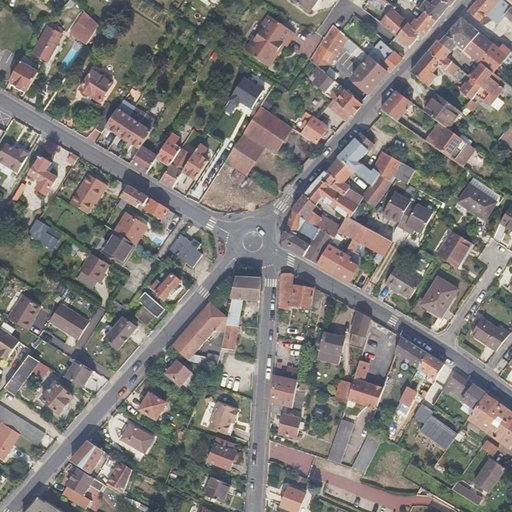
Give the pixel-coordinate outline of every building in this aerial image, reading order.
[(322,0),(290,0),(307,13),(308,12),(311,14),(316,8),(313,6),(317,0),(321,2),(322,0)] [(448,10),(450,7),(437,0),(435,0),(429,6),(425,3),(422,6),(418,4),(415,9),(422,15),(435,24),(448,10)] [(487,16),(500,1),(499,0),(478,0),(474,6),(487,16)] [(505,19),(511,10),(511,9),(500,1),(487,16),(499,27),(505,19)] [(487,16),(474,6),(467,13),(480,24),(487,16)] [(89,45),(101,26),(103,23),(89,11),(73,34),(89,45)] [(395,39),(407,26),(390,12),(379,26),(394,38),(395,39)] [(429,31),(435,24),(422,15),(417,20),(410,29),(419,37),(422,39),(429,31)] [(274,56),(280,45),(283,47),(286,49),(294,35),(267,17),(245,54),(270,69),(277,58),(274,56)] [(465,53),(479,36),(462,20),(452,32),(440,44),(452,53),(457,47),(465,53)] [(51,62),(66,36),(63,35),(66,31),(57,25),(55,30),(51,28),(35,53),(51,62)] [(408,49),(419,37),(410,29),(407,26),(395,39),(408,49)] [(324,74),(342,47),(364,64),(351,81),(369,95),(388,73),(384,70),(333,30),(310,63),(321,72),(324,74)] [(479,66),(494,48),(493,47),(479,36),(465,53),(479,66)] [(446,60),(452,53),(440,44),(438,43),(429,54),(440,68),(441,69),(444,72),(446,71),(450,65),(446,60)] [(502,49),(495,44),(493,47),(494,48),(499,52),(502,49)] [(277,58),(283,47),(280,45),(274,56),(277,58)] [(71,47),(61,66),(68,70),(78,52),(71,47)] [(504,63),(510,55),(502,48),(502,49),(499,52),(494,48),(479,66),(481,67),(492,76),(494,74),(504,63)] [(390,74),(404,58),(399,54),(397,56),(396,55),(384,70),(388,73),(390,74)] [(440,68),(429,54),(412,74),(430,89),(439,79),(434,75),(440,68)] [(39,74),(26,67),(31,59),(25,55),(10,81),(29,92),(39,74)] [(453,77),(458,71),(450,65),(446,71),(453,77)] [(481,90),(492,76),(481,67),(470,81),(471,82),(481,90)] [(330,68),(326,74),(335,80),(339,74),(330,68)] [(101,105),(114,85),(94,72),(81,92),(101,105)] [(326,95),(335,83),(324,74),(321,72),(317,78),(318,80),(314,85),(326,95)] [(489,107),(505,87),(497,81),(499,79),(494,74),(492,76),(481,90),(475,96),(489,107)] [(266,88),(244,76),(230,101),(239,106),(241,102),(254,110),(266,88)] [(475,96),(481,90),(471,82),(462,94),(471,102),(475,96)] [(359,102),(348,93),(335,83),(326,95),(335,102),(352,115),(353,116),(363,105),(362,104),(359,102)] [(397,122),(411,103),(398,93),(382,112),(397,122)] [(460,114),(438,96),(425,113),(439,124),(448,130),(460,114)] [(347,123),(348,120),(350,119),(352,115),(335,102),(331,107),(329,109),(345,122),(347,123)] [(130,119),(135,110),(123,103),(118,111),(107,129),(118,136),(130,119)] [(107,129),(118,111),(107,104),(100,117),(103,119),(95,131),(102,135),(107,129)] [(421,118),(425,113),(418,108),(415,114),(421,118)] [(273,153),(289,127),(261,109),(245,136),(268,150),(273,153)] [(315,143),(326,127),(303,112),(300,116),(304,118),(300,126),(303,128),(299,134),(315,143)] [(129,143),(140,126),(130,119),(118,136),(129,143)] [(435,148),(448,130),(439,124),(426,142),(435,148)] [(141,149),(152,133),(140,126),(129,143),(140,150),(141,149)] [(473,149),(448,130),(435,148),(449,158),(455,150),(459,153),(455,162),(461,166),(473,149)] [(171,167),(183,149),(177,145),(182,137),(175,132),(157,159),(171,168),(171,167)] [(252,177),(268,150),(245,136),(228,162),(252,177)] [(394,177),(376,166),(372,171),(360,165),(375,146),(361,136),(357,140),(356,139),(337,159),(338,160),(352,172),(356,175),(371,187),(376,181),(380,175),(382,176),(390,181),(394,177)] [(0,161),(18,172),(30,154),(21,149),(19,151),(7,144),(0,155),(0,161)] [(196,183),(209,164),(203,161),(208,153),(201,148),(183,175),(196,183)] [(147,175),(157,159),(141,149),(140,150),(131,166),(147,175)] [(402,181),(410,168),(405,165),(385,153),(376,166),(394,177),(402,181)] [(475,165),(481,157),(476,153),(469,162),(475,165)] [(72,169),(78,158),(72,154),(65,165),(72,169)] [(57,178),(47,172),(53,162),(41,155),(29,174),(44,184),(41,188),(48,192),(57,178)] [(363,199),(350,187),(351,186),(346,180),(352,172),(338,160),(327,172),(336,182),(330,189),(359,206),(363,200),(363,199)] [(173,191),(183,175),(171,167),(171,168),(160,183),(173,191)] [(359,206),(330,189),(336,182),(327,172),(326,171),(308,192),(319,201),(321,199),(349,218),(359,206)] [(106,185),(89,174),(87,178),(104,189),(106,185)] [(373,206),(390,181),(382,176),(378,181),(376,181),(371,187),(366,194),(363,199),(363,200),(373,206)] [(99,201),(105,190),(104,189),(87,178),(71,204),(87,214),(96,199),(99,201)] [(472,179),(469,184),(496,202),(499,197),(472,179)] [(16,202),(26,185),(22,182),(12,199),(16,202)] [(496,202),(469,184),(456,203),(483,221),(496,202)] [(143,207),(148,199),(129,188),(121,200),(137,209),(139,205),(142,207),(143,207)] [(321,209),(316,205),(319,201),(308,192),(293,212),(303,218),(307,220),(317,227),(323,218),(317,214),(321,209)] [(422,234),(432,213),(417,205),(394,193),(383,212),(399,221),(397,225),(412,234),(415,231),(422,234)] [(168,211),(150,200),(144,211),(161,221),(168,211)] [(511,231),(511,207),(509,206),(498,222),(511,231)] [(299,229),(303,218),(293,212),(285,233),(295,237),(299,229)] [(136,245),(147,228),(126,215),(116,232),(136,245)] [(340,231),(323,218),(317,227),(320,229),(335,238),(340,231)] [(361,243),(369,229),(363,225),(349,218),(340,231),(353,238),(361,243)] [(54,251),(60,240),(63,235),(39,220),(30,235),(54,251)] [(314,239),(320,229),(317,227),(307,220),(302,231),(314,239)] [(317,266),(329,247),(335,238),(320,229),(314,239),(310,244),(303,258),(317,266)] [(383,256),(391,242),(381,236),(369,229),(361,243),(362,244),(383,256)] [(116,232),(109,242),(101,237),(94,247),(103,253),(123,266),(136,245),(116,232)] [(303,258),(310,244),(295,237),(285,233),(280,245),(295,253),(303,258)] [(457,269),(471,244),(452,233),(438,258),(457,269)] [(195,252),(200,244),(192,239),(190,241),(179,235),(169,250),(182,258),(179,262),(191,270),(201,255),(195,252)] [(414,248),(418,241),(408,236),(405,243),(414,248)] [(357,254),(362,244),(361,243),(353,238),(346,249),(343,254),(350,258),(353,252),(357,254)] [(332,274),(343,254),(337,251),(329,247),(317,266),(332,274)] [(99,283),(110,265),(92,254),(81,271),(99,283)] [(350,285),(359,268),(348,261),(350,258),(343,254),(332,274),(350,285)] [(420,283),(395,267),(385,284),(409,300),(420,283)] [(312,308),(315,290),(294,286),(292,295),(290,295),(292,275),(284,274),(281,275),(279,309),(289,310),(290,307),(296,308),(297,306),(312,308)] [(164,301),(180,284),(171,276),(163,285),(158,281),(151,289),(164,301)] [(239,326),(243,299),(259,302),(260,281),(237,279),(231,309),(227,308),(225,314),(210,303),(172,346),(190,360),(202,363),(203,357),(195,355),(219,327),(228,317),(229,317),(228,324),(239,326)] [(441,318),(458,291),(438,279),(422,307),(441,318)] [(165,309),(145,292),(137,301),(143,306),(135,315),(146,325),(154,315),(157,318),(165,309)] [(25,328),(38,306),(20,295),(6,317),(25,328)] [(74,340),(86,323),(87,322),(60,303),(48,320),(74,340)] [(363,348),(372,321),(357,312),(351,333),(352,333),(349,343),(363,348)] [(131,335),(135,329),(121,319),(104,341),(118,352),(131,335)] [(496,350),(509,333),(503,329),(501,327),(498,330),(483,319),(473,334),(496,350)] [(228,324),(222,349),(221,356),(219,366),(221,367),(254,374),(255,362),(234,358),(239,326),(228,324)] [(0,356),(3,359),(16,340),(0,329),(0,356)] [(339,366),(344,339),(324,334),(317,361),(339,366)] [(419,370),(427,355),(401,338),(394,356),(419,370)] [(219,366),(221,356),(210,353),(207,364),(211,365),(219,366)] [(13,395),(32,368),(41,374),(46,366),(27,355),(3,388),(13,395)] [(436,381),(445,366),(427,355),(419,370),(436,381)] [(63,377),(83,388),(85,390),(95,373),(74,360),(63,377)] [(376,407),(383,389),(362,382),(368,363),(360,360),(352,386),(347,401),(375,410),(376,407)] [(179,386),(190,374),(177,362),(166,374),(179,386)] [(220,373),(221,367),(219,366),(211,365),(210,371),(220,373)] [(467,409),(468,406),(477,412),(488,396),(457,374),(443,394),(449,398),(451,395),(461,401),(459,404),(467,409)] [(293,409),(298,383),(274,376),(273,403),(288,407),(293,409)] [(398,414),(409,391),(414,380),(410,377),(404,388),(387,378),(383,389),(376,407),(395,418),(398,414)] [(59,414),(73,398),(55,382),(42,398),(59,414)] [(347,401),(352,386),(340,382),(335,397),(343,400),(342,403),(346,405),(347,401)] [(410,410),(417,396),(409,391),(398,414),(401,416),(405,407),(410,410)] [(158,419),(167,402),(149,392),(140,410),(158,419)] [(511,450),(511,413),(488,396),(477,412),(470,421),(511,451),(511,450)] [(232,423),(233,419),(237,421),(240,412),(219,403),(210,427),(227,434),(232,423)] [(287,413),(288,407),(273,403),(272,411),(287,413)] [(45,433),(0,405),(0,419),(38,444),(45,433)] [(417,417),(426,424),(415,439),(424,446),(427,442),(443,454),(458,434),(423,408),(417,417)] [(303,430),(305,423),(302,422),(303,419),(286,415),(281,435),(298,439),(301,429),(303,430)] [(340,465),(353,425),(341,421),(329,461),(340,465)] [(153,449),(158,440),(131,424),(122,440),(139,449),(141,446),(147,449),(149,446),(153,449)] [(0,456),(4,459),(15,442),(1,433),(0,433),(0,456)] [(368,474),(385,440),(373,433),(356,468),(368,474)] [(231,471),(236,463),(237,463),(239,462),(241,458),(240,456),(238,455),(239,454),(233,451),(236,445),(220,438),(210,461),(231,471)] [(90,472),(104,457),(108,459),(111,456),(88,441),(70,460),(90,472)] [(494,458),(500,450),(488,442),(483,450),(494,458)] [(499,484),(508,470),(493,460),(477,486),(487,492),(494,480),(499,484)] [(124,495),(134,471),(120,462),(109,487),(122,495),(124,495)] [(470,463),(464,474),(473,479),(480,469),(470,463)] [(100,489),(103,483),(77,469),(62,495),(86,510),(91,500),(83,496),(90,484),(100,489)] [(225,505),(233,487),(214,478),(206,496),(225,505)] [(485,502),(459,485),(454,492),(481,509),(485,502)] [(294,511),(299,511),(307,495),(292,489),(284,507),(294,511)] [(66,511),(46,500),(45,501),(37,497),(22,511),(66,511)]
